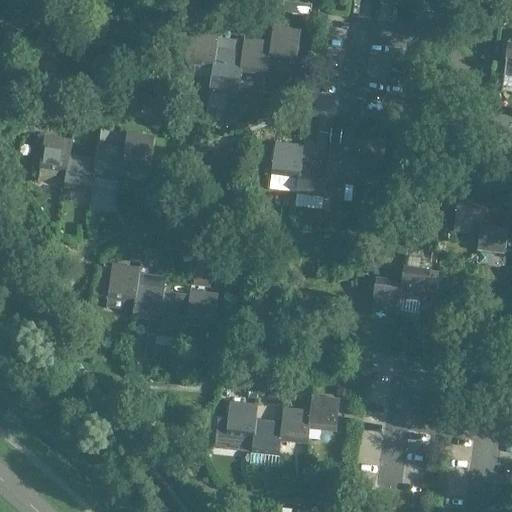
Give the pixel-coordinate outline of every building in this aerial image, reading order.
[(10,20),(0,20),(0,28),(11,28),(10,20)] [(268,59),(267,62),(289,65),(295,65),(299,33),(272,29),(270,44),(268,59)] [(183,32),(178,62),(185,63),(185,65),(207,69),(212,69),(215,52),(217,37),(190,33),(183,32)] [(240,70),(239,73),(259,76),(265,77),(267,62),(268,59),(270,44),(244,40),(242,56),(240,70)] [(511,45),(506,45),(499,94),(500,94),(502,77),(511,78),(511,45)] [(211,82),(209,94),(236,98),(237,88),(239,73),(240,70),(242,56),(215,52),(212,69),(211,82)] [(342,131),(331,130),(329,144),(340,145),(342,131)] [(122,165),(122,168),(142,171),(149,172),(153,139),(126,135),(124,150),(122,165)] [(35,141),(32,165),(40,166),(39,168),(39,171),(60,174),(66,175),(69,157),(71,142),(44,138),(43,142),(35,141)] [(353,169),(353,172),(374,174),(380,175),(384,142),(358,139),(356,154),(353,169)] [(271,173),(271,176),(292,179),(298,180),(300,162),(302,147),(275,143),(271,173)] [(93,176),(93,178),(113,181),(119,182),(122,168),(122,165),(124,150),(97,146),(95,161),(93,176)] [(324,180),(324,184),(345,186),(351,187),(353,172),(353,169),(356,154),(329,150),(327,165),(324,180)] [(64,187),(64,190),(84,193),(91,194),(93,178),(93,176),(95,161),(69,157),(66,175),(64,187)] [(296,192),(296,195),(316,198),(322,198),(324,184),(324,180),(327,165),(300,162),(298,180),(296,192)] [(447,215),(445,232),(454,234),(480,237),(482,220),(484,205),(458,201),(456,216),(447,215)] [(480,237),(477,252),(504,256),(508,224),(482,220),(480,237)] [(370,258),(368,275),(379,276),(382,259),(370,258)] [(101,275),(99,296),(107,297),(106,308),(133,312),(138,274),(139,270),(111,267),(110,276),(101,275)] [(402,284),(399,300),(419,303),(425,303),(426,299),(434,300),(438,273),(430,271),(404,268),(402,284)] [(196,273),(194,287),(210,289),(212,275),(208,275),(196,273)] [(133,312),(132,318),(153,321),(159,322),(163,294),(165,278),(138,274),(133,312)] [(375,280),(371,312),(372,312),(391,314),(397,315),(399,300),(402,284),(375,280)] [(189,297),(184,338),(205,340),(207,328),(213,329),(217,296),(190,292),(189,297)] [(157,334),(157,337),(177,340),(184,341),(184,338),(189,297),(163,294),(159,322),(157,334)] [(153,363),(152,371),(169,373),(170,364),(171,361),(154,359),(153,363)] [(309,428),(309,430),(330,433),(336,433),(340,400),(312,397),(310,412),(309,428)] [(230,404),(226,437),(228,437),(247,439),(253,440),(255,422),(257,407),(230,404)] [(281,440),(281,443),(300,445),(307,446),(309,430),(309,428),(310,412),(284,409),(282,425),(281,440)] [(253,440),(252,455),(273,457),(279,458),(281,443),(281,440),(282,425),(255,422),(253,440)]
